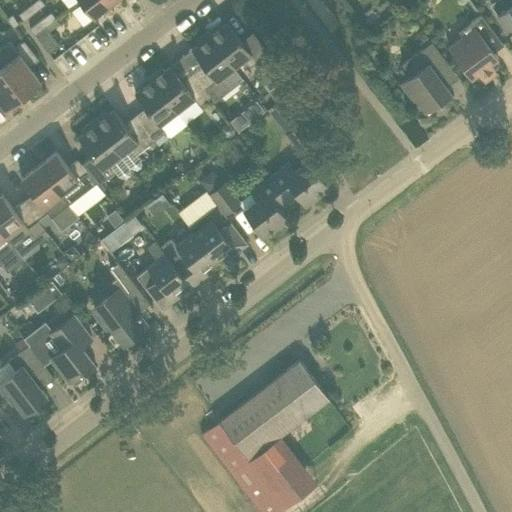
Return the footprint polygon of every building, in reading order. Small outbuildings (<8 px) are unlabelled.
[(35,0),(29,5),(34,11),(45,3),(42,0),(35,0)] [(79,0),(94,18),(117,0),(79,0)] [(511,3),(497,14),(511,33),(511,3)] [(29,5),(19,13),(24,19),(34,11),(29,5)] [(40,19),(45,25),(56,17),(51,10),(40,19)] [(19,22),(13,13),(7,17),(14,26),(19,22)] [(472,20),(475,26),(462,35),(463,36),(449,46),(471,77),(478,71),(483,77),(495,68),(491,62),(498,57),(494,51),(504,44),(481,13),(472,20)] [(40,19),(30,27),(35,33),(45,25),(40,19)] [(268,52),(252,31),(242,39),(227,21),(221,25),(219,22),(207,31),(234,66),(244,58),(250,66),(268,52)] [(35,33),(37,37),(50,53),(60,44),(45,25),(35,33)] [(233,86),(224,74),(234,66),(207,31),(195,40),(198,43),(192,48),(206,67),(195,75),(211,95),(215,100),(233,86)] [(423,47),(430,42),(426,36),(419,42),(423,47)] [(29,66),(39,58),(24,40),(14,47),(9,41),(0,47),(0,65),(24,95),(41,81),(29,66)] [(425,111),(451,92),(435,71),(448,62),(432,41),(430,42),(423,47),(403,62),(412,75),(411,76),(401,83),(413,100),(416,98),(425,111)] [(0,100),(6,108),(24,95),(0,65),(0,100)] [(185,83),(170,65),(164,69),(162,66),(150,75),(178,111),(195,98),(200,104),(211,95),(195,75),(185,83)] [(141,87),(135,92),(149,111),(139,119),(155,139),(166,130),(161,124),(178,111),(150,75),(139,84),(141,87)] [(274,85),(269,89),(277,100),(293,87),(285,77),(274,85)] [(246,107),(255,118),(265,110),(257,99),(246,107)] [(128,127),(114,108),(107,113),(105,110),(93,119),(121,154),(129,166),(136,168),(141,165),(141,157),(138,152),(155,139),(139,119),(128,127)] [(279,124),(286,133),(301,121),(294,112),(279,124)] [(84,131),(78,136),(92,155),(82,163),(93,177),(98,183),(115,170),(118,175),(125,177),(130,173),(129,166),(121,154),(93,119),(82,128),(84,131)] [(234,132),(235,127),(231,123),(226,122),(221,126),(221,131),(225,136),(230,136),(234,132)] [(302,154),(317,142),(302,122),(287,134),(302,154)] [(62,194),(78,181),(82,186),(93,177),(82,163),(78,158),(68,166),(56,150),(39,164),(62,194)] [(308,159),(299,167),(295,170),(289,162),(270,176),(289,200),(298,193),(305,202),(328,185),(308,159)] [(33,193),(23,200),(38,219),(48,211),(52,216),(69,203),(62,194),(39,164),(21,177),(33,193)] [(244,208),(264,234),(287,217),(279,207),(289,200),(270,176),(252,191),(258,198),(244,208)] [(225,213),(240,201),(225,181),(210,193),(225,213)] [(45,228),(38,219),(23,200),(14,207),(2,192),(0,193),(0,226),(15,245),(31,232),(34,236),(45,228)] [(194,231),(215,258),(227,250),(231,255),(248,242),(231,220),(228,223),(214,204),(188,224),(194,231)] [(123,218),(115,207),(106,215),(115,225),(123,218)] [(133,213),(102,237),(111,249),(142,225),(133,213)] [(0,264),(2,263),(0,261),(0,256),(15,245),(0,226),(0,264)] [(204,267),(215,258),(194,231),(176,245),(185,256),(174,264),(187,280),(191,286),(208,273),(204,267)] [(174,264),(166,253),(155,240),(147,246),(157,259),(148,266),(156,278),(145,286),(162,308),(179,295),(175,289),(187,280),(174,264)] [(70,260),(80,253),(73,244),(64,251),(67,255),(66,256),(70,260)] [(61,268),(69,261),(62,252),(57,256),(56,263),(61,268)] [(136,309),(149,300),(137,284),(118,261),(110,268),(116,277),(112,280),(111,284),(114,288),(105,295),(109,299),(94,310),(107,327),(110,324),(124,343),(148,324),(142,314),(140,312),(139,313),(136,309)] [(54,281),(30,298),(37,308),(61,291),(54,281)] [(16,302),(25,295),(21,290),(14,289),(10,293),(16,302)] [(82,346),(92,338),(73,314),(49,332),(61,348),(51,355),(69,380),(94,361),(82,346)] [(21,350),(29,343),(23,336),(16,342),(21,350)] [(48,396),(41,387),(42,386),(32,373),(44,363),(29,343),(21,350),(8,359),(15,369),(0,380),(0,387),(12,403),(15,401),(24,414),(48,396)] [(281,434),(329,397),(300,358),(202,433),(262,511),(277,511),(286,505),(275,490),(306,466),(281,434)]
